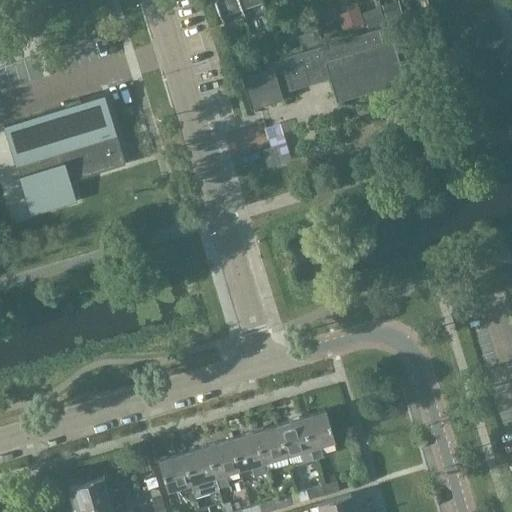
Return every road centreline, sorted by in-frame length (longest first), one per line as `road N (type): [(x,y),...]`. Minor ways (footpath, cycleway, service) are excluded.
road 1 (residential): [(264,364),(156,0)]
road 2 (residential): [(461,511),(402,341),(360,334),(264,364)]
road 3 (residential): [(0,443),(264,364)]
